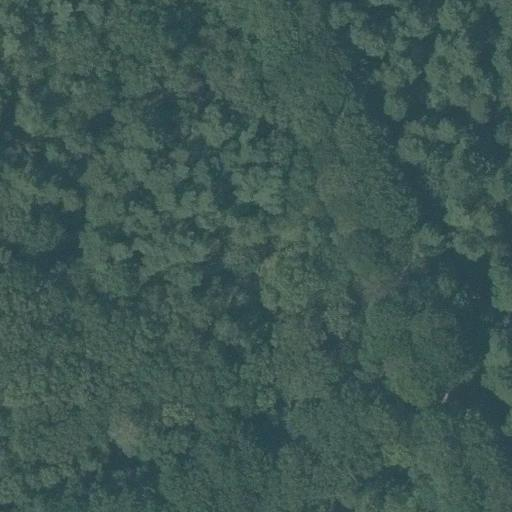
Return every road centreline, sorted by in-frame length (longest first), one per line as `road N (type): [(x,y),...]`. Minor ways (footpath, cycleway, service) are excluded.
road 1 (track): [(493,511),(279,0)]
road 2 (unknown): [(0,262),(137,181),(260,48),(289,23),(344,0)]
road 3 (track): [(53,511),(442,389)]
